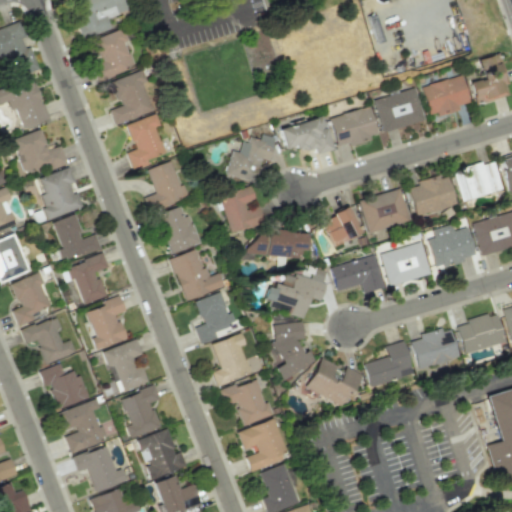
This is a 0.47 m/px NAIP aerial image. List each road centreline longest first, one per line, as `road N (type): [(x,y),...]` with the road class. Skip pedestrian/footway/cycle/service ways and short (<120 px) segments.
road 1 (residential): [(36,0),(236,511)]
road 2 (residential): [(511,125),(298,190)]
road 3 (residential): [(511,276),(351,328)]
road 4 (residential): [(60,511),(0,368)]
